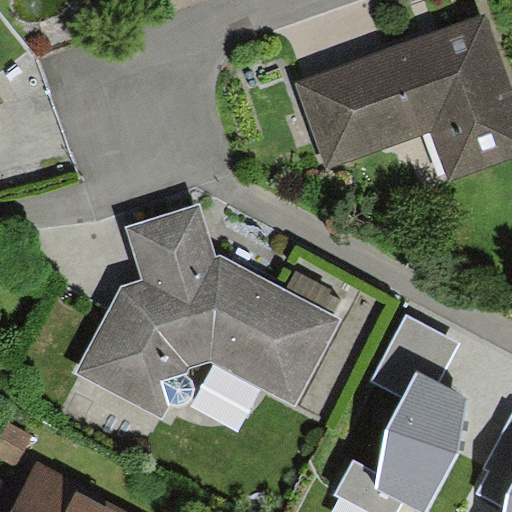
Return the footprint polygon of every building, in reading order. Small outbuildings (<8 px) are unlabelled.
[(430,129),(448,180),(511,156),(511,85),(484,9),(294,79),(326,167),(430,129)] [(190,367),(210,361),(299,410),(343,320),(223,255),(218,258),(199,204),(127,229),(143,282),(120,288),(74,379),(161,420),(190,367)] [(420,374),(439,382),(458,342),(407,315),(373,380),(406,399),(420,374)] [(388,431),(380,473),(356,460),(336,496),(366,511),(396,511),(402,502),(423,511),(427,511),(460,453),(466,395),(439,382),(420,374),(406,399),(388,431)] [(511,489),(511,417),(486,467),(491,471),(480,493),(505,508),(507,498),(511,489)] [(7,423),(0,437),(0,456),(17,465),(32,435),(7,423)] [(13,511),(137,511),(81,483),(40,462),(13,511)]
